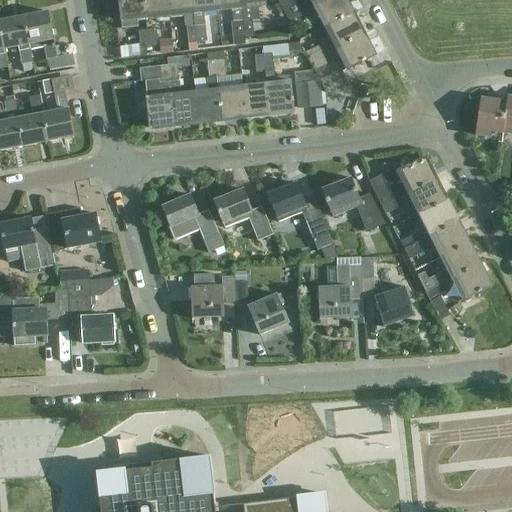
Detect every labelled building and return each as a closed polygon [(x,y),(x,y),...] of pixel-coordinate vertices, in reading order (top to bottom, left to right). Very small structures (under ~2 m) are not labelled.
[(137,21),(146,20),(144,0),(119,0),(122,28),(138,27),(137,21)] [(144,0),(146,20),(170,18),(168,0),(144,0)] [(197,42),(194,14),(192,0),(168,0),(170,18),(183,16),(185,27),(186,27),(188,44),(189,43),(197,42)] [(204,13),(218,11),(216,0),(192,0),(194,14),(197,42),(207,41),(204,13)] [(244,38),(241,9),(240,0),(216,0),(218,11),(232,10),(236,46),(245,45),(244,38)] [(259,20),(258,7),(266,7),(265,0),(240,0),(241,9),(244,38),(254,36),(252,21),(259,20)] [(314,7),(327,0),(308,0),(300,4),(298,5),(294,0),(277,0),(284,12),(288,20),(303,12),(314,7)] [(325,28),(352,14),(344,0),(327,0),(314,7),(325,28)] [(292,27),(307,19),(303,12),(288,20),(292,27)] [(58,58),(49,13),(24,18),(29,45),(44,42),(50,72),(60,69),(58,58)] [(310,62),(325,55),(336,50),(363,35),(352,14),(325,28),(332,41),(321,47),(306,54),(310,62)] [(29,45),(24,18),(0,22),(0,28),(4,50),(19,47),(22,65),(24,74),(35,71),(33,63),(29,45)] [(0,69),(8,68),(4,50),(0,28),(0,69)] [(149,47),(158,47),(156,29),(147,30),(149,47)] [(140,48),(149,47),(147,30),(139,31),(140,48)] [(347,71),(375,57),(363,35),(336,50),(325,55),(310,62),(314,70),(340,57),(347,71)] [(197,42),(189,43),(190,53),(198,52),(197,42)] [(303,76),(314,70),(310,62),(306,54),(300,43),(289,45),(290,52),(303,76)] [(215,53),(216,60),(224,60),(223,52),(215,53)] [(199,123),(223,120),(219,90),(218,77),(216,60),(215,53),(207,54),(210,78),(207,78),(209,91),(196,92),(199,123)] [(266,72),(267,84),(270,115),(295,112),(292,82),(276,84),(273,54),(264,55),(266,72)] [(257,73),(266,72),(264,55),(255,56),(257,73)] [(218,77),(227,76),(225,60),(224,60),(216,60),(218,77)] [(199,123),(196,92),(196,90),(182,92),(181,81),(179,81),(178,65),(169,66),(175,126),(199,123)] [(141,69),(142,82),(146,82),(147,97),(151,128),(175,126),(169,66),(160,67),(141,69)] [(348,83),(341,70),(320,81),(326,93),(348,83)] [(75,136),(63,78),(43,82),(46,96),(55,94),(58,111),(44,114),(49,142),(75,136)] [(323,106),(322,93),(321,82),(296,84),(298,109),(323,107),(323,106)] [(247,118),(270,115),(267,84),(243,87),(247,118)] [(223,120),(247,118),(243,87),(219,90),(223,120)] [(44,114),(41,96),(30,98),(33,116),(19,118),(19,119),(25,147),(49,142),(44,114)] [(511,98),(508,98),(507,104),(501,134),(511,135),(511,98)] [(507,104),(482,100),(476,136),(490,138),(491,132),(501,134),(507,104)] [(0,151),(25,147),(19,119),(19,118),(16,101),(5,103),(6,111),(0,111),(0,151)] [(383,207),(398,200),(408,195),(436,181),(425,159),(397,173),(404,187),(394,192),(391,193),(379,199),(378,200),(383,207)] [(379,199),(391,193),(383,176),(370,182),(379,199)] [(358,208),(367,232),(385,225),(370,195),(360,199),(352,179),(322,190),(333,218),(358,208)] [(419,216),(447,202),(436,181),(408,195),(419,216)] [(307,206),(298,184),(269,196),(279,223),(304,213),(315,243),(331,236),(317,202),(307,206)] [(253,212),(244,190),(215,202),(226,229),(250,219),(259,242),(274,236),(263,208),(253,212)] [(200,215),(192,196),(163,208),(171,226),(170,227),(176,241),(200,231),(210,254),(225,248),(210,211),(200,215)] [(386,215),(401,207),(398,200),(383,207),(386,215)] [(430,237),(458,223),(447,202),(419,216),(430,237)] [(48,228),(50,237),(66,234),(69,249),(102,242),(96,214),(82,217),(80,209),(46,216),(48,228)] [(50,237),(48,228),(47,228),(47,229),(34,232),(32,219),(1,225),(6,251),(22,247),(27,272),(56,266),(50,237)] [(441,258),(469,244),(458,223),(430,237),(420,242),(404,250),(410,260),(435,247),(441,258)] [(404,250),(420,242),(415,234),(400,242),(404,250)] [(441,285),(452,280),(480,266),(469,244),(441,258),(448,272),(430,281),(425,272),(418,276),(426,293),(441,285)] [(321,320),(353,318),(352,301),(364,301),(363,280),(362,259),(340,260),(340,266),(337,266),(338,288),(319,289),(321,320)] [(463,302),(491,288),(480,266),(452,280),(463,302)] [(60,272),(61,282),(90,281),(89,271),(60,272)] [(237,308),(236,283),(236,277),(223,278),(223,286),(191,288),(193,319),(225,318),(224,306),(237,308)] [(363,280),(364,301),(376,300),(385,328),(415,318),(405,288),(376,298),(375,280),(363,280)] [(93,318),(92,306),(93,306),(91,281),(68,282),(69,290),(70,320),(82,320),(84,345),(116,343),(115,317),(93,318)] [(236,283),(237,308),(248,309),(261,336),(290,323),(277,294),(248,307),(247,282),(236,283)] [(442,321),(451,316),(440,296),(445,293),(441,285),(426,293),(430,301),(442,321)] [(56,306),(40,307),(40,311),(14,312),(15,325),(14,325),(14,329),(15,329),(16,348),(37,347),(37,337),(48,337),(47,321),(70,320),(69,290),(55,291),(56,306)] [(328,511),(326,495),(243,505),(244,511),(216,511),(209,457),(164,462),(97,470),(101,511),(328,511)]
